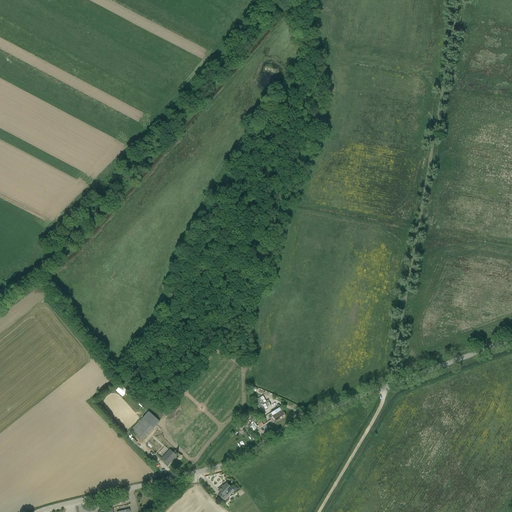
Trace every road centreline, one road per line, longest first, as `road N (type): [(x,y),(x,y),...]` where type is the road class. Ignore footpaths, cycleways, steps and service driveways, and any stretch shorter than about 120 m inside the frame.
road 1 (tertiary): [(37,511),(228,464),(318,412),(511,339)]
road 2 (track): [(319,511),(388,385)]
